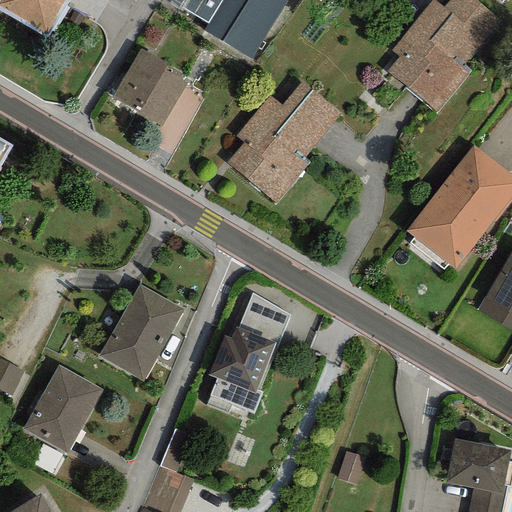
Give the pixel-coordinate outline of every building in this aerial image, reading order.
[(67,0),(0,0),(0,7),(49,34),(67,0)] [(190,0),(185,8),(214,25),(210,31),(251,56),(285,0),(190,0)] [(499,21),(474,0),(448,0),(443,7),(434,0),(433,0),(391,51),(399,57),(386,73),(435,115),(473,71),(463,63),(499,21)] [(189,79),(140,49),(111,95),(160,125),(189,79)] [(269,97),(235,137),(243,143),(226,163),(274,204),(310,162),(304,157),(340,115),(301,82),(281,107),(269,97)] [(0,167),(12,147),(0,140),(0,167)] [(511,198),(511,176),(471,146),(406,232),(457,271),(511,198)] [(511,249),(476,309),(511,330),(511,249)] [(183,310),(137,284),(98,355),(144,381),(183,310)] [(289,316),(251,294),(238,329),(234,326),(229,339),(224,337),(208,374),(217,378),(209,396),(253,413),(262,393),(258,391),(289,316)] [(23,371),(0,359),(0,390),(11,396),(23,371)] [(101,390),(57,366),(22,428),(66,453),(101,390)] [(509,449),(454,439),(446,482),(473,487),(501,493),(502,486),(509,449)] [(363,457),(346,451),(337,479),(354,485),(363,457)] [(150,511),(179,511),(182,505),(192,480),(159,467),(150,493),(143,508),(150,511)] [(501,511),(507,487),(502,486),(501,493),(473,487),(468,511),(501,511)] [(48,511),(38,494),(8,511),(48,511)]
